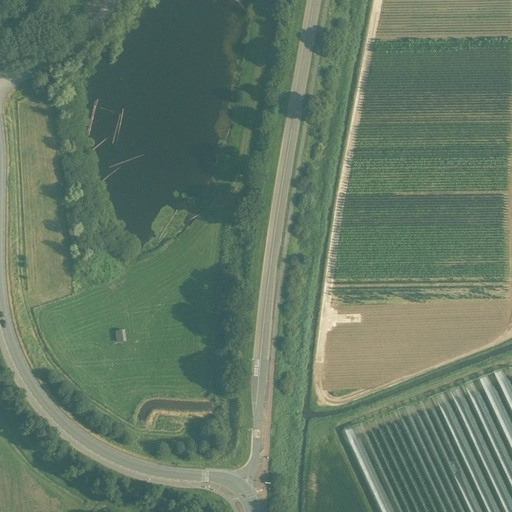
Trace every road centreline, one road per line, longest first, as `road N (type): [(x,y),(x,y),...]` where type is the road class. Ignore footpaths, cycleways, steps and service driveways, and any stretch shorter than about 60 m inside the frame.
road 1 (tertiary): [(0,291),(23,373),(72,431),(130,464),(238,484)]
road 2 (unclassified): [(0,85),(58,55),(112,0)]
